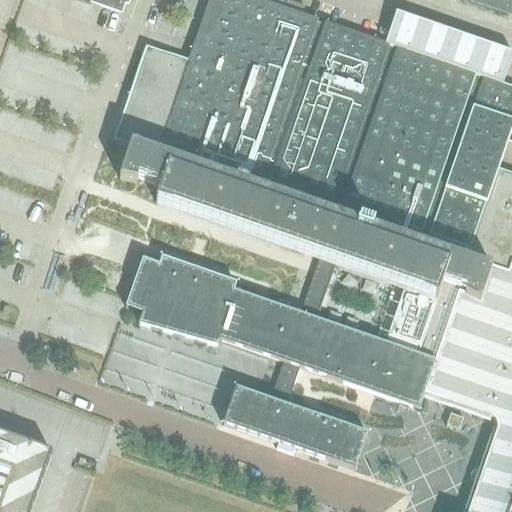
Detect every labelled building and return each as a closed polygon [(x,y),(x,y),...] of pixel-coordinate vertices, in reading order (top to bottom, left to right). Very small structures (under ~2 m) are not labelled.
[(91,0),(90,3),(121,14),(127,0),(91,0)] [(463,297),(479,305),(491,271),(509,277),(511,266),(511,175),(498,171),(511,130),(511,88),(504,86),(511,60),(511,55),(395,15),(385,45),(325,24),(324,26),(317,24),(318,22),(255,0),(210,0),(195,45),(203,48),(197,66),(146,49),(114,141),(131,147),(119,181),(136,184),(138,179),(161,187),(156,204),(305,255),(319,259),(334,264),(397,286),(436,299),(442,282),(466,290),(463,297)] [(315,321),(334,264),(319,259),(300,316),(234,293),(236,285),(161,259),(159,267),(142,261),(125,309),(142,315),(138,326),(219,349),(221,342),(283,364),(305,372),(419,411),(424,395),(435,362),(430,360),(436,343),(413,335),(407,352),(378,342),(315,321)] [(511,511),(511,266),(509,277),(491,271),(479,305),(463,297),(466,290),(442,282),(436,299),(397,286),(378,342),(407,352),(413,335),(436,343),(430,360),(435,362),(424,395),(491,419),(494,421),(496,424),(497,428),(496,431),(481,475),(468,511),(511,511)] [(302,413),(305,372),(283,364),(279,376),(264,371),(259,385),(274,390),(270,402),(235,390),(222,426),(354,472),(367,436),(302,413)] [(0,511),(31,511),(52,455),(0,436),(0,511)] [(198,511),(137,490),(141,479),(120,471),(118,471),(103,511),(198,511)]
